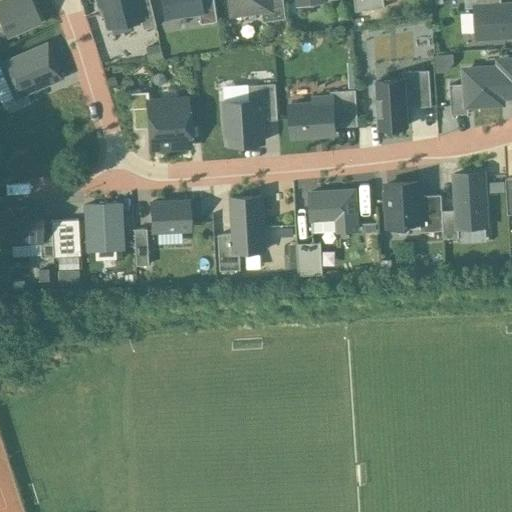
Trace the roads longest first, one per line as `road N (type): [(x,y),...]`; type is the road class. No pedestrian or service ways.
road 1 (residential): [(123,172),(307,160),(511,131)]
road 2 (residential): [(65,0),(123,172)]
